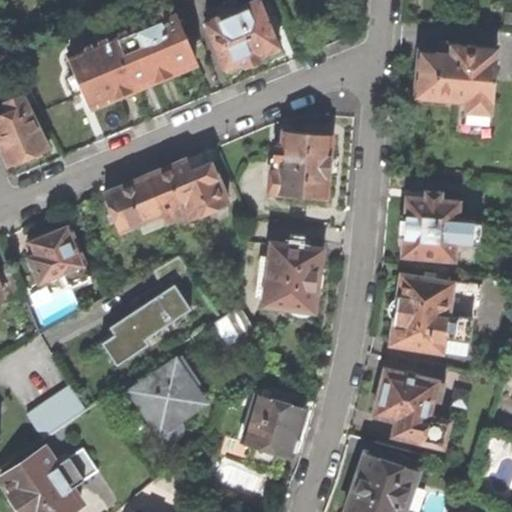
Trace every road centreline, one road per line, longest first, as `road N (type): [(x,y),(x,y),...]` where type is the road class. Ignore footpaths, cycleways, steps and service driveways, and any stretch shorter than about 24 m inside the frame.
road 1 (residential): [(377,58),(350,350),(301,511)]
road 2 (residential): [(377,58),(308,79),(13,203)]
